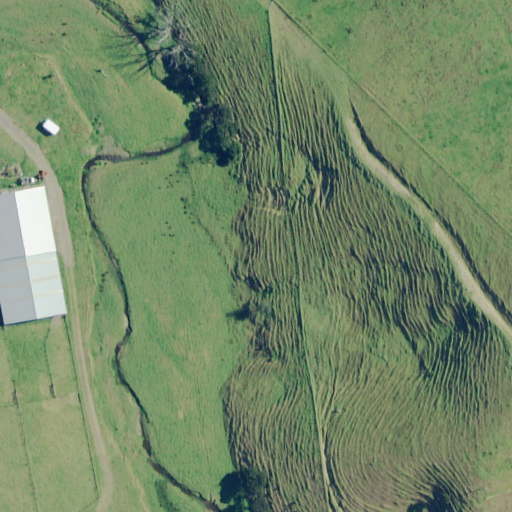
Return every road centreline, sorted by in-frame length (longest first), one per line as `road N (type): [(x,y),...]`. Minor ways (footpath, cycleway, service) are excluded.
road 1 (track): [(271,0),(337,78),(347,145),(436,228),(511,337)]
road 2 (track): [(0,111),(101,166),(158,177),(217,162),(231,122),(153,0)]
